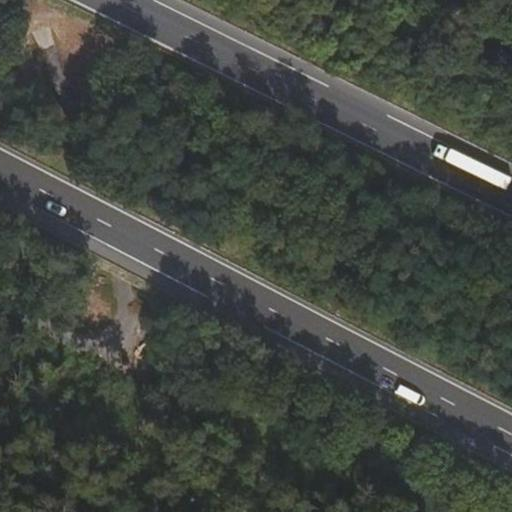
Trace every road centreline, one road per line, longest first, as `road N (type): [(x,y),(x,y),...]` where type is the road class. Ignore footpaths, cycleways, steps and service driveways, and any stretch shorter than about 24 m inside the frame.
road 1 (trunk): [(0,169),(511,433)]
road 2 (unclassified): [(18,0),(84,161),(114,281),(123,364),(0,298)]
road 3 (trunk): [(511,196),(113,0)]
road 4 (track): [(408,511),(123,364)]
